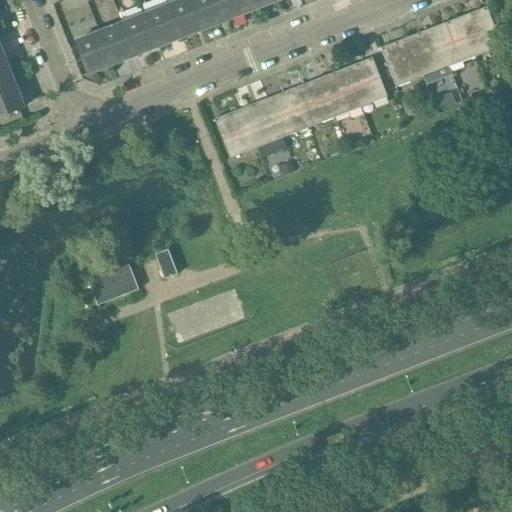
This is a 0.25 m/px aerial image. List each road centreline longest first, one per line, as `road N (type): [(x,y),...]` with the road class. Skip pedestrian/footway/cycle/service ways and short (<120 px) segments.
road 1 (secondary): [(511,318),(219,430),(36,511)]
road 2 (secondary): [(155,511),(301,448),(511,373)]
road 3 (residential): [(85,125),(404,0)]
road 4 (residential): [(85,125),(36,0)]
